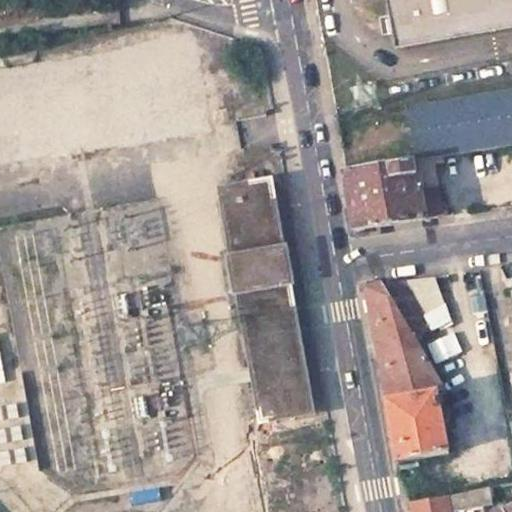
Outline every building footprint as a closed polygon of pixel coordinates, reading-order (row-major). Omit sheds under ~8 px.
[(511,0),(385,0),(392,41),(511,20),(511,0)] [(511,88),(406,107),(416,161),(511,144),(511,88)] [(421,190),(416,161),(344,173),(355,232),(357,232),(444,216),(438,187),(421,190)] [(238,292),(261,421),(312,412),(289,284),(293,283),(286,247),(281,247),(270,183),(219,192),(231,256),(228,256),(235,293),(238,292)] [(425,333),(396,284),(380,287),(412,340),(425,333)] [(412,340),(380,287),(364,290),(398,464),(449,454),(438,397),(446,396),(412,340)] [(511,481),(482,435),(456,450),(479,489),(511,481)] [(479,489),(448,496),(448,498),(450,511),(453,511),(507,501),(511,497),(511,485),(511,481),(479,489)] [(450,511),(448,498),(409,505),(410,511),(450,511)]
